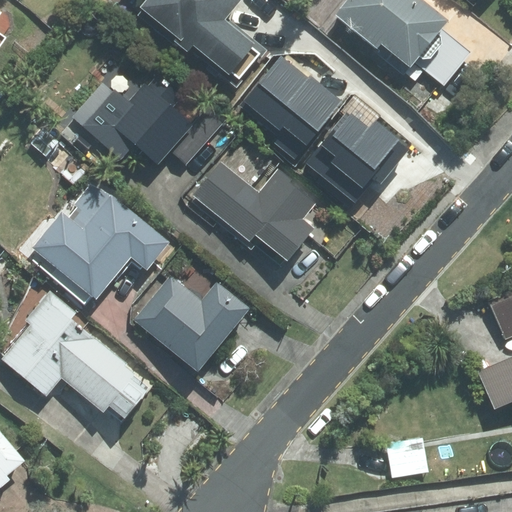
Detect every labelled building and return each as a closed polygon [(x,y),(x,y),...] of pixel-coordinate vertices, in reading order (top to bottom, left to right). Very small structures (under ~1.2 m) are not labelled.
[(242,0),(149,0),(139,13),(235,89),(269,46),(230,15),(242,0)] [(453,16),(433,0),(350,0),(345,7),(448,88),(476,52),(444,27),(453,16)] [(0,47),(10,33),(0,26),(0,23),(8,11),(0,6),(0,47)] [(282,55),(240,109),(300,155),(342,101),(282,55)] [(138,143),(160,162),(174,146),(191,161),(231,116),(214,101),(195,122),(174,104),(185,92),(162,72),(134,103),(116,87),(85,122),(126,157),(138,143)] [(346,118),(310,163),(354,198),(371,177),(381,185),(414,143),(381,117),(367,134),(346,118)] [(62,142),(45,127),(31,143),(49,158),(62,142)] [(221,159),(195,192),(289,263),(318,225),(308,217),(325,195),(283,162),(262,190),(221,159)] [(172,241),(96,182),(71,214),(66,210),(38,246),(103,295),(137,251),(154,265),(172,241)] [(141,315),(202,366),(254,304),(221,277),(204,297),(176,274),(141,315)] [(130,363),(133,359),(47,292),(27,317),(33,322),(5,357),(51,393),(66,374),(108,407),(114,400),(131,413),(155,383),(130,363)] [(511,351),(468,370),(484,406),(509,396),(511,402),(511,351)] [(0,481),(30,457),(0,420),(0,481)] [(389,442),(394,476),(431,470),(426,436),(389,442)]
